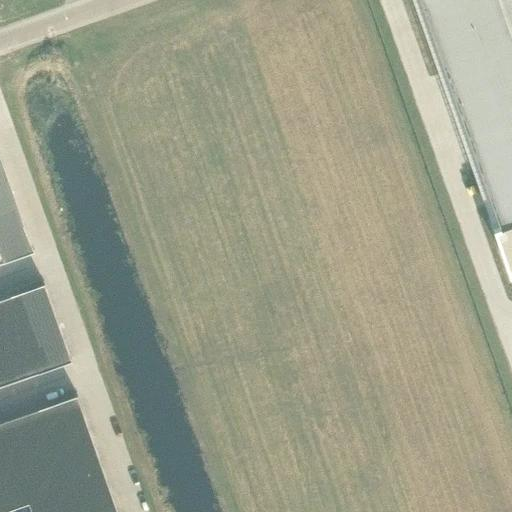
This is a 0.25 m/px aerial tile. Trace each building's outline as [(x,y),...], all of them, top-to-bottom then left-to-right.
[(511,0),(420,0),(498,222),(493,224),(509,270),(511,268),(511,0)] [(4,169),(0,170),(0,183),(8,180),(4,169)] [(0,195),(12,191),(8,180),(0,183),(0,195)] [(0,208),(16,203),(12,191),(0,195),(0,208)] [(0,208),(0,221),(20,214),(16,203),(0,208)] [(20,214),(0,221),(0,233),(24,225),(20,214)] [(0,233),(0,246),(28,237),(24,225),(0,233)] [(28,237),(0,246),(0,253),(1,256),(2,260),(32,249),(28,237)] [(49,302),(42,283),(10,294),(12,298),(17,313),(49,302)] [(1,302),(9,325),(20,321),(17,313),(12,298),(1,302)] [(0,328),(9,325),(1,302),(0,302),(0,328)] [(20,321),(24,332),(56,321),(49,302),(17,313),(20,321)] [(24,332),(20,321),(9,325),(0,328),(0,336),(1,340),(13,374),(36,366),(30,351),(24,332)] [(63,340),(56,321),(24,332),(30,351),(63,340)] [(0,378),(13,374),(1,340),(0,336),(0,378)] [(63,340),(30,351),(36,366),(37,370),(69,359),(63,340)] [(78,397),(40,410),(52,445),(90,432),(78,397)] [(18,418),(30,454),(37,472),(50,467),(59,464),(52,445),(40,410),(18,418)] [(14,460),(30,454),(18,418),(1,424),(14,460)] [(0,465),(14,460),(1,424),(0,424),(0,465)] [(90,432),(52,445),(59,464),(97,451),(90,432)] [(50,467),(56,486),(103,470),(97,451),(59,464),(50,467)] [(24,477),(37,472),(30,454),(14,460),(0,465),(0,475),(10,503),(30,495),(24,477)] [(24,477),(30,495),(36,511),(48,511),(63,507),(56,486),(50,467),(37,472),(24,477)] [(56,486),(63,507),(111,490),(103,470),(56,486)] [(0,506),(10,503),(0,475),(0,506)] [(65,511),(113,511),(118,510),(111,490),(63,507),(65,511)]
